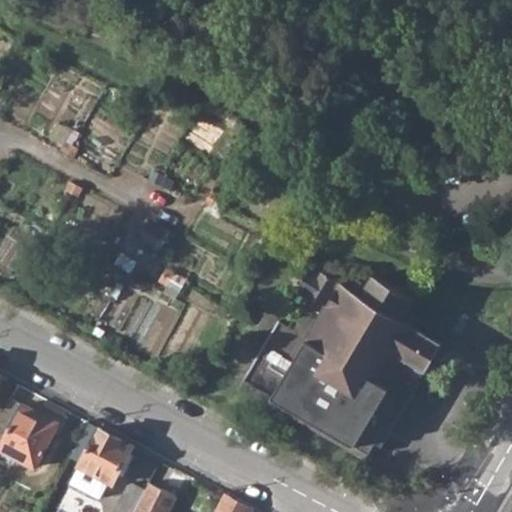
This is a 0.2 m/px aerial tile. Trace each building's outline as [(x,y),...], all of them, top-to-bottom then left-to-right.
[(303,301),(287,327),(277,322),(238,386),(364,461),(374,444),(380,448),(422,371),(424,373),(441,344),(411,327),(417,316),(407,310),(412,299),(370,275),(364,286),(353,280),(348,289),(310,267),(293,295),(303,301)] [(9,399),(0,414),(0,416),(11,422),(0,441),(0,451),(31,468),(56,424),(9,399)] [(0,441),(11,422),(0,416),(0,441)] [(77,467),(110,484),(129,447),(97,430),(77,467)] [(153,480),(184,491),(190,473),(160,462),(153,480)] [(115,511),(133,511),(145,491),(130,483),(115,511)] [(165,511),(172,497),(148,484),(145,491),(133,511),(165,511)] [(213,511),(249,511),(221,496),(213,511)]
